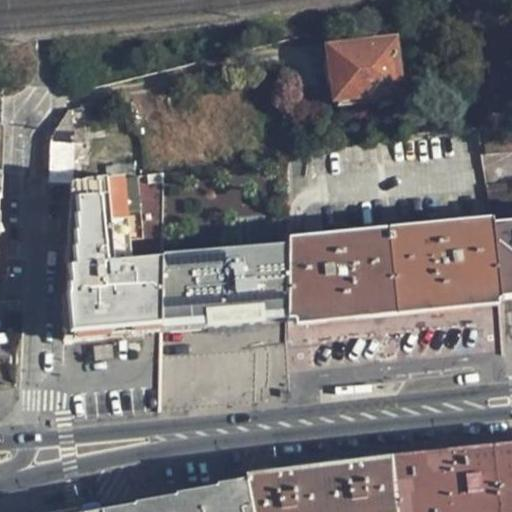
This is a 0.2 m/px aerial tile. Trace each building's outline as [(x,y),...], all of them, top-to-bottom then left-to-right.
[(460,35),(454,4),(439,7),(444,36),(460,35)] [(391,42),(330,48),(334,99),(365,96),(365,97),(397,94),(391,42)] [(511,124),(511,99),(472,104),(476,128),(511,124)] [(67,109),(50,137),(72,138),(71,108),(67,109)] [(70,183),(72,138),(50,137),(48,184),(70,183)] [(226,165),(258,161),(288,157),(288,148),(227,155),(226,165)] [(161,258),(163,172),(153,174),(70,183),(62,340),(160,332),(161,258)] [(511,224),(491,227),(499,301),(511,299),(511,224)] [(287,246),(287,258),(286,291),(286,322),(499,301),(491,227),(287,246)] [(202,235),(202,247),(221,248),(222,244),(224,242),(227,242),(227,236),(202,235)] [(232,236),(232,242),(236,243),(238,249),(244,249),(244,237),(232,236)] [(287,246),(161,258),(160,332),(286,322),(287,246)] [(511,511),(511,449),(390,462),(394,511),(499,511),(504,511),(511,511)] [(394,511),(390,462),(386,463),(245,480),(246,484),(246,486),(249,503),(250,511),(394,511)] [(250,511),(249,503),(246,486),(246,484),(242,485),(213,489),(213,492),(171,499),(171,501),(108,511),(250,511)]
